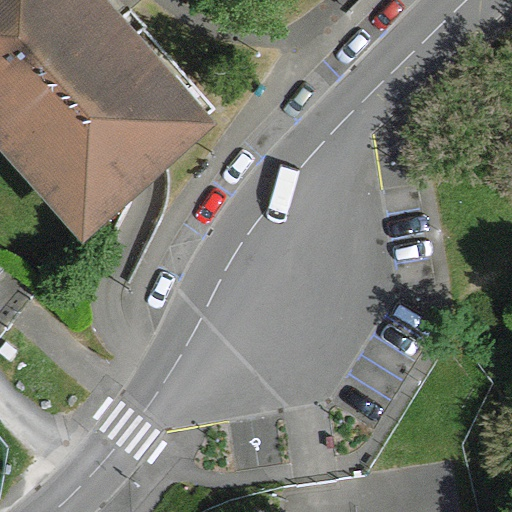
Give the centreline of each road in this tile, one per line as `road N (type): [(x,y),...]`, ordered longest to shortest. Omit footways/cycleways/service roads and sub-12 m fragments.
road 1 (residential): [(469,0),(331,134),(265,211),(171,374),(81,486)]
road 2 (residential): [(0,391),(81,486)]
